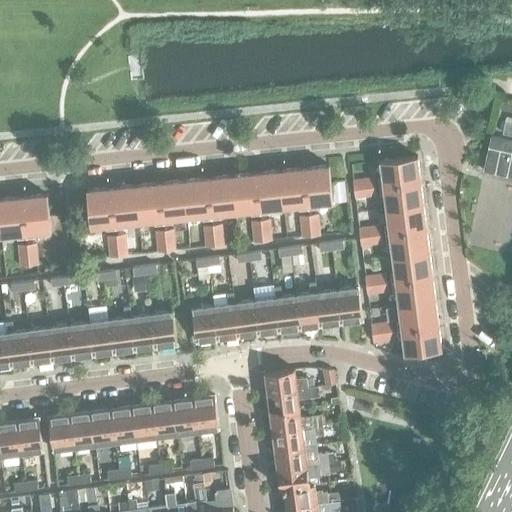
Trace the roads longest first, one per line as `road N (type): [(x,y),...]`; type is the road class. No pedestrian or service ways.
road 1 (residential): [(0,171),(438,129),(451,151),(448,194),(470,357),(463,377),(446,380),(326,349),(261,352),(238,363)]
road 2 (residential): [(238,363),(0,394)]
road 3 (residential): [(256,511),(238,363)]
